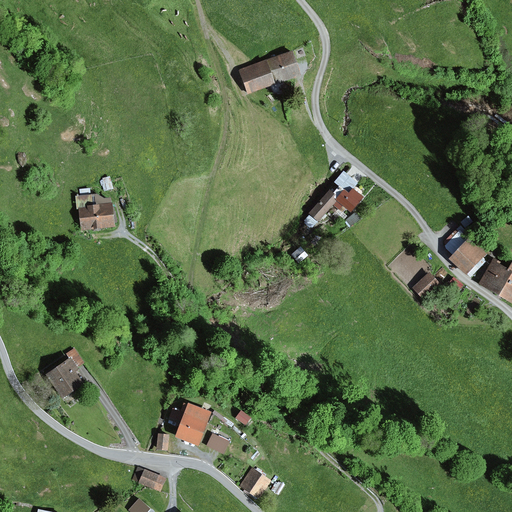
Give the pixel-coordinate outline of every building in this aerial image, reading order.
[(289,51),(237,69),(245,93),(297,75),(289,51)] [(360,197),(345,187),(331,206),(347,217),(360,197)] [(89,194),(74,196),(77,228),(111,225),(109,203),(89,204),(89,194)] [(462,242),(448,260),(467,274),(480,256),(462,242)] [(414,249),(395,264),(423,299),(442,284),(414,249)] [(511,267),(509,272),(489,261),(474,287),(511,308),(511,307),(511,267)] [(67,354),(69,358),(76,368),(84,364),(74,349),(67,354)] [(69,358),(44,374),(61,400),(64,398),(67,402),(86,390),(74,373),(78,370),(76,368),(69,358)] [(210,413),(187,404),(184,413),(179,425),(174,438),(197,447),(210,413)] [(179,425),(184,413),(173,408),(168,421),(179,425)] [(213,434),(206,446),(223,454),(229,442),(213,434)] [(169,436),(158,435),(157,450),(167,451),(169,436)] [(139,484),(144,471),(137,468),(132,481),(139,484)] [(270,481),(251,469),(238,488),(257,501),(270,481)] [(164,478),(144,471),(139,484),(159,492),(164,478)] [(146,511),(149,509),(138,500),(129,511),(130,511),(146,511)]
